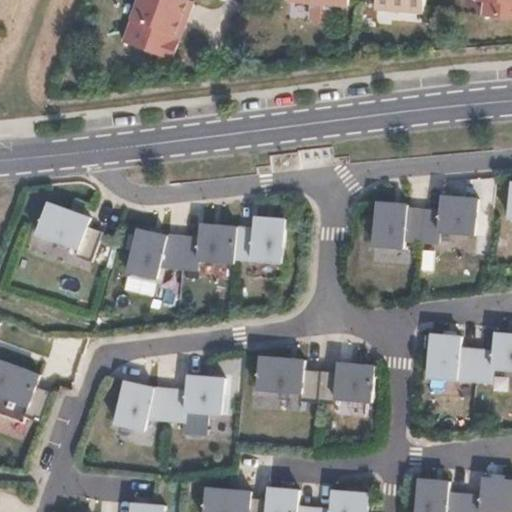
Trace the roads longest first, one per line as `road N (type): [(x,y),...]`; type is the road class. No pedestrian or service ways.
road 1 (unclassified): [(105,143),(511,103)]
road 2 (residential): [(329,319),(101,353),(49,480)]
road 3 (residential): [(105,143),(112,177),(149,197),(328,179)]
road 4 (residential): [(328,179),(511,157)]
road 5 (residential): [(392,463),(394,321)]
road 6 (residential): [(328,179),(329,319)]
